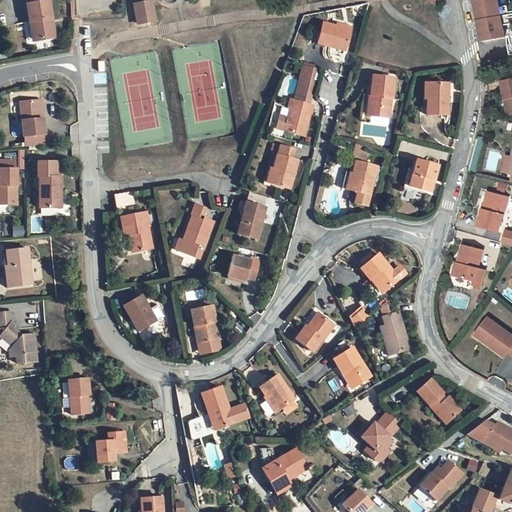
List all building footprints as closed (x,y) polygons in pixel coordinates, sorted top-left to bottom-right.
[(25,23),(29,22),(33,42),(52,39),(45,0),(44,0),(22,4),(25,23)] [(153,0),(131,4),(135,27),(157,23),(155,12),(153,0)] [(499,0),(476,0),(485,41),(508,37),(506,25),(511,23),(511,18),(509,6),(501,8),(499,0)] [(351,28),(324,21),(318,44),(345,50),(351,28)] [(302,65),(292,100),(307,105),(311,90),(301,87),(308,67),(302,65)] [(311,90),(318,70),(308,67),(301,87),(311,90)] [(374,75),(372,94),(370,115),(389,117),(391,96),(394,97),(396,77),(374,75)] [(506,100),(511,100),(511,107),(511,80),(502,82),(506,100)] [(449,117),(451,84),(432,83),(431,100),(428,99),(428,116),(449,117)] [(45,117),(40,118),(39,98),(21,98),(25,137),(47,136),(45,117)] [(280,131),(301,136),(307,114),(309,114),(312,106),(307,105),(292,100),(287,98),(284,107),(270,104),(264,126),(280,131)] [(352,156),(365,160),(368,151),(355,147),(352,156)] [(271,169),(266,186),(286,191),(293,162),(287,161),(289,152),(276,148),(271,169)] [(0,196),(4,197),(4,206),(16,207),(17,168),(14,168),(14,159),(0,162),(0,196)] [(356,161),(353,173),(348,190),(370,196),(377,167),(356,161)] [(432,193),(438,166),(416,161),(415,168),(410,188),(432,193)] [(260,184),(266,186),(271,169),(264,167),(260,184)] [(342,189),(348,190),(353,173),(346,172),(342,189)] [(333,173),(330,182),(339,185),(342,176),(333,173)] [(62,178),(38,176),(37,208),(58,210),(58,195),(61,195),(62,178)] [(133,208),(131,192),(113,195),(115,210),(133,208)] [(508,198),(491,194),(486,211),(484,211),(482,210),(478,226),(499,231),(508,198)] [(192,204),(188,215),(189,216),(200,219),(204,208),(192,204)] [(265,213),(244,209),(237,239),(260,244),(265,213)] [(120,220),(118,220),(121,235),(128,234),(131,252),(146,249),(140,217),(137,217),(136,215),(119,217),(120,217),(120,219),(120,220)] [(211,221),(201,217),(200,219),(189,216),(180,240),(179,239),(175,250),(196,258),(200,248),(201,248),(211,221)] [(502,242),(511,244),(511,230),(505,229),(502,242)] [(458,266),(456,279),(476,283),(475,288),(483,289),(487,272),(479,270),(483,252),(463,248),(459,266),(458,266)] [(10,267),(11,288),(29,288),(27,252),(5,252),(5,267),(10,267)] [(373,281),(385,295),(397,283),(392,278),(394,277),(377,258),(360,272),(369,284),(373,281)] [(252,265),(233,261),(229,280),(247,285),(248,281),(257,283),(262,262),(253,260),(252,265)] [(11,288),(10,267),(5,267),(2,268),(3,288),(11,288)] [(373,281),(369,284),(381,298),(385,295),(373,281)] [(141,297),(123,309),(140,334),(158,321),(165,317),(157,305),(150,310),(141,297)] [(409,353),(406,344),(408,343),(399,313),(397,314),(393,299),(381,309),(385,320),(383,321),(385,329),(381,331),(390,359),(409,353)] [(355,314),(362,324),(372,317),(364,307),(355,314)] [(199,328),(203,346),(204,346),(216,343),(218,343),(214,324),(215,324),(212,308),(189,313),(193,330),(199,328)] [(0,342),(4,348),(8,348),(8,358),(12,357),(13,365),(34,364),(32,337),(17,338),(14,335),(8,328),(11,326),(10,314),(0,315),(0,342)] [(355,314),(350,319),(355,330),(362,324),(355,314)] [(307,331),(310,333),(322,318),(319,316),(307,331)] [(336,329),(322,318),(310,333),(307,331),(306,329),(296,342),(312,355),(322,343),(324,344),(336,329)] [(484,330),(478,338),(503,358),(507,353),(511,357),(511,337),(487,318),(480,327),(484,330)] [(8,328),(14,335),(17,333),(11,326),(8,328)] [(480,327),(474,335),(478,338),(484,330),(480,327)] [(193,330),(198,347),(203,346),(199,328),(193,330)] [(204,346),(205,355),(218,353),(216,343),(204,346)] [(340,373),(345,370),(356,388),(368,380),(358,364),(360,363),(351,351),(333,363),(340,373)] [(340,373),(351,391),(356,388),(345,370),(340,373)] [(278,416),(283,412),(296,403),(278,379),(259,392),(278,416)] [(89,380),(66,381),(69,418),(88,417),(87,398),(89,398),(89,380)] [(417,394),(438,419),(442,415),(448,422),(458,413),(446,400),(444,403),(440,399),(441,398),(428,384),(417,394)] [(205,412),(209,410),(216,430),(235,423),(250,418),(245,404),(228,410),(221,389),(199,396),(205,412)] [(301,410),(296,403),(283,412),(288,419),(301,410)] [(209,410),(205,412),(212,431),(216,430),(209,410)] [(388,441),(403,425),(389,412),(374,428),(371,431),(367,428),(358,437),(370,448),(374,451),(368,458),(374,463),(381,463),(391,452),(388,449),(392,445),(388,441)] [(330,417),(324,420),(322,422),(326,427),(333,423),(330,417)] [(467,438),(480,444),(483,441),(501,450),(500,452),(511,458),(511,433),(497,425),(494,429),(484,425),(467,438)] [(123,435),(105,437),(106,443),(93,444),(95,466),(112,464),(112,457),(125,456),(123,435)] [(501,450),(483,441),(480,444),(498,455),(500,452),(501,450)] [(370,448),(364,454),(368,458),(374,451),(370,448)] [(265,468),(279,494),(289,488),(286,482),(290,480),(311,469),(301,450),(265,468)] [(428,473),(417,487),(434,501),(445,487),(446,489),(459,473),(444,461),(438,469),(432,477),(429,474),(428,473)] [(233,464),(224,467),(226,472),(235,470),(233,464)] [(429,474),(432,477),(438,469),(435,467),(429,474)] [(511,467),(509,467),(502,485),(497,497),(497,498),(511,504),(511,467)] [(378,492),(362,478),(355,486),(359,490),(344,506),(349,511),(365,511),(373,504),(370,500),(378,492)] [(469,511),(470,511),(479,489),(473,487),(463,511),(469,511)] [(489,511),(496,496),(479,489),(470,511),(473,511),(489,511)] [(163,511),(163,497),(139,498),(139,511),(163,511)] [(185,511),(185,502),(177,503),(177,511),(185,511)]
